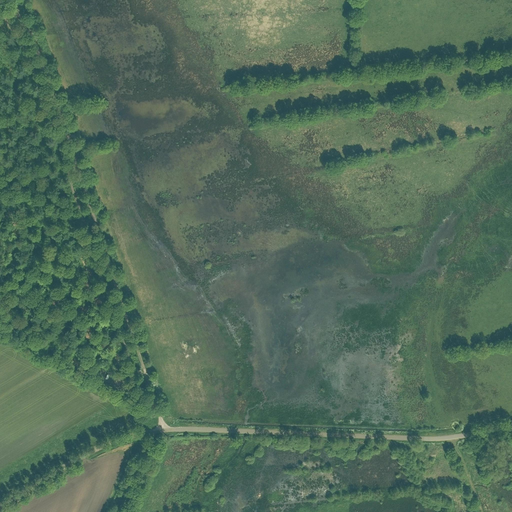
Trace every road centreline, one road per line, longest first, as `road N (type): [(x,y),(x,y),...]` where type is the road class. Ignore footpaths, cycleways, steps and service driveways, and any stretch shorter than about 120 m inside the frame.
road 1 (track): [(146,375),(40,60),(11,0)]
road 2 (unclassified): [(452,438),(163,428)]
road 3 (unclassified): [(0,506),(84,454),(163,428)]
road 4 (track): [(155,403),(0,325)]
